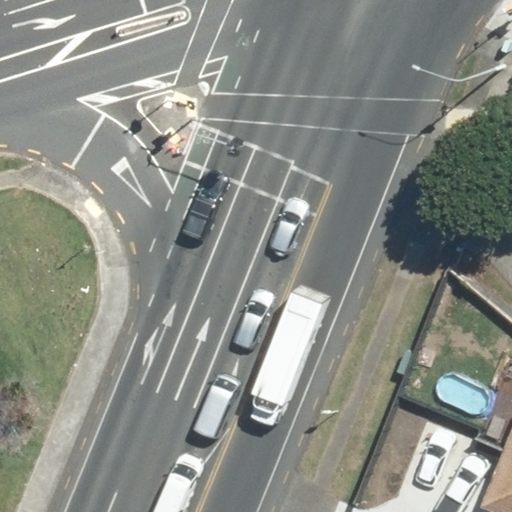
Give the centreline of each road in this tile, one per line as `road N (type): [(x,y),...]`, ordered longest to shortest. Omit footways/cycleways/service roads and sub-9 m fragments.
road 1 (secondary): [(375,0),(207,392)]
road 2 (secondary): [(207,392),(165,243),(118,179),(85,135),(0,112)]
road 3 (tertiary): [(154,0),(0,52)]
road 4 (secondary): [(207,392),(164,511)]
